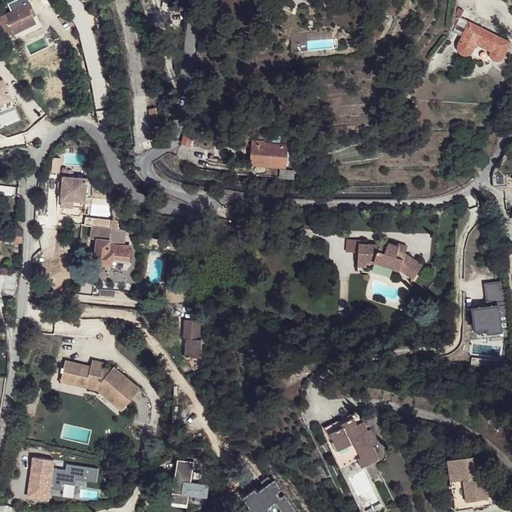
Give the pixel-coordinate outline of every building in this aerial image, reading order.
[(36,24),(33,17),(30,12),(34,11),(28,0),(18,0),(17,1),(20,8),(5,16),(13,34),(14,35),(24,30),(36,24)] [(0,8),(0,15),(1,17),(5,16),(20,8),(17,1),(0,8)] [(456,15),(462,18),(465,11),(459,8),(456,15)] [(178,16),(168,15),(168,30),(178,30),(178,16)] [(375,26),(370,34),(379,39),(386,28),(389,19),(379,15),(375,26)] [(1,17),(0,17),(0,30),(4,39),(13,34),(5,16),(1,17)] [(511,42),(511,41),(462,18),(455,31),(463,35),(458,47),(459,51),(462,54),(466,56),(470,56),(474,54),(479,45),(492,51),(492,52),(492,56),(494,59),(497,61),(501,61),(504,59),(511,42)] [(36,24),(24,30),(25,32),(37,26),(36,24)] [(187,129),(182,144),(189,147),(194,131),(187,129)] [(313,133),(314,140),(332,136),(331,134),(334,134),(333,129),(313,133)] [(253,145),(252,165),(286,167),(287,147),(253,145)] [(497,178),(492,179),(493,184),(494,189),(498,189),(500,192),(502,192),(504,192),(507,188),(506,177),(497,178)] [(87,180),(63,178),(62,183),(61,189),(61,200),(74,201),(73,208),(84,209),(87,180)] [(61,200),(60,207),(73,208),(74,201),(61,200)] [(107,230),(87,228),(86,240),(94,241),(91,265),(108,266),(109,261),(125,263),(127,248),(109,246),(106,246),(106,242),(107,230)] [(12,243),(22,244),(21,229),(13,229),(12,243)] [(411,245),(402,243),(402,246),(401,250),(410,252),(411,245)] [(391,248),(382,246),(363,247),(362,257),(363,264),(378,263),(406,269),(419,278),(428,263),(410,252),(401,250),(402,246),(392,244),(391,248)] [(350,257),(362,257),(363,247),(363,245),(350,245),(350,257)] [(372,266),(405,271),(406,269),(378,263),(363,264),(363,269),(371,269),(372,266)] [(509,330),(504,282),(487,284),(488,300),(494,302),(494,306),(489,306),(474,308),(476,329),(489,328),(489,332),(509,330)] [(201,322),(185,321),(184,340),(187,340),(186,358),(201,359),(203,341),(200,341),(201,322)] [(139,393),(114,370),(110,373),(105,372),(104,369),(98,369),(99,366),(93,365),(92,368),(81,366),(65,362),(61,382),(76,382),(87,386),(87,388),(98,391),(102,380),(114,391),(107,399),(122,412),(139,393)] [(102,380),(98,391),(107,399),(114,391),(102,380)] [(363,465),(379,457),(372,441),(369,442),(364,432),(368,430),(360,413),(356,415),(354,410),(325,424),(333,440),(329,442),(340,466),(358,457),(363,465)] [(474,456),(448,459),(455,510),(493,505),(487,465),(476,467),(474,456)] [(192,462),(177,460),(174,475),(173,475),(172,480),(173,480),(170,501),(186,504),(187,495),(206,499),(205,484),(189,482),(192,462)]
